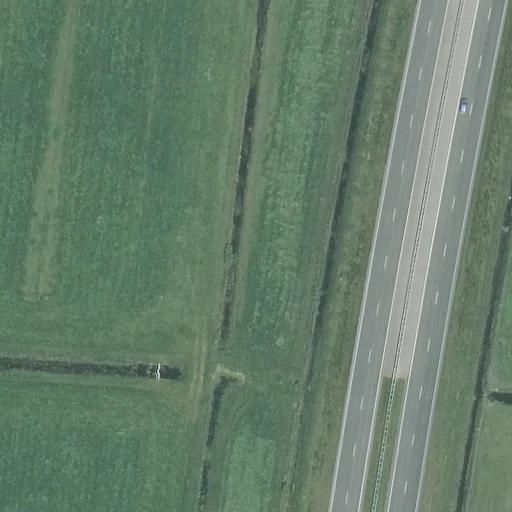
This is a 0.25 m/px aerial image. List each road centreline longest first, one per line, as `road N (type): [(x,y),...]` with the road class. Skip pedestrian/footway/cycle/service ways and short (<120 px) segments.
road 1 (trunk): [(433,0),(343,511)]
road 2 (trunk): [(401,511),(491,0)]
